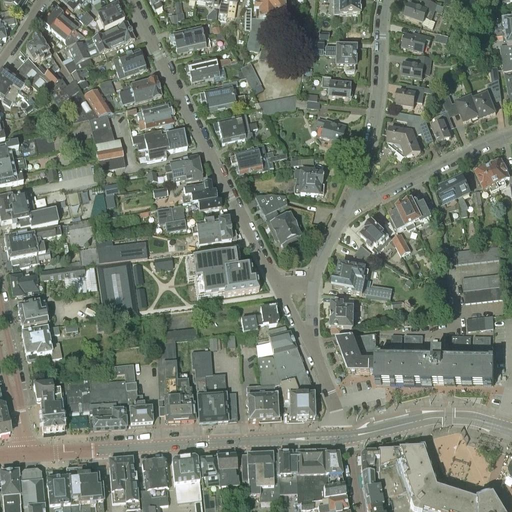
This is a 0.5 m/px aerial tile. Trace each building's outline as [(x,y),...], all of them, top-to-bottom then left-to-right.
[(24,4),(18,0),(7,0),(4,5),(18,14),(24,4)] [(59,0),(59,1),(72,13),(77,8),(79,10),(87,1),(86,0),(59,0)] [(167,0),(146,0),(151,9),(152,9),(153,12),(161,8),(159,5),(168,0),(167,0)] [(223,21),(223,17),(227,17),(228,7),(236,8),(237,0),(223,0),(222,5),(220,5),(218,16),(218,20),(223,21)] [(255,21),(264,21),(274,21),(274,24),(284,24),(283,0),(257,0),(258,8),(253,8),(253,13),(255,13),(255,21)] [(359,17),(359,3),(333,3),(333,17),(359,17)] [(404,19),(423,26),(422,28),(432,31),(435,24),(430,23),(434,13),(441,15),(444,10),(425,3),(421,11),(408,7),(404,19)] [(96,16),(97,17),(103,32),(124,22),(116,6),(96,16)] [(61,12),(67,17),(70,14),(64,9),(61,12)] [(48,19),(76,44),(82,41),(76,37),(77,35),(74,33),(76,30),(54,12),(48,19)] [(93,22),(86,15),(79,23),(86,30),(93,22)] [(0,34),(3,34),(2,30),(14,27),(12,18),(0,20),(0,34)] [(76,44),(48,19),(42,27),(50,34),(50,33),(64,45),(66,49),(76,44)] [(251,32),(250,33),(246,53),(258,55),(264,28),(264,21),(255,21),(251,21),(251,32)] [(500,48),(503,74),(511,72),(511,22),(494,25),(496,33),(494,33),(495,39),(506,38),(507,47),(500,48)] [(95,49),(130,33),(127,26),(92,41),(95,49)] [(174,47),(208,39),(206,29),(172,37),(168,38),(170,46),(174,46),(174,47)] [(130,33),(95,49),(91,51),(95,59),(98,57),(99,57),(124,46),(134,42),(130,33)] [(3,34),(0,34),(0,50),(0,44),(5,44),(4,39),(8,39),(7,34),(3,35),(3,34)] [(405,37),(401,50),(423,55),(426,44),(430,45),(431,41),(413,36),(412,39),(405,37)] [(436,36),(435,42),(434,44),(446,47),(448,39),(436,36)] [(43,62),(44,62),(50,58),(39,39),(35,39),(32,41),(32,44),(33,46),(26,50),(25,54),(32,65),(37,62),(39,64),(43,62)] [(211,50),(208,39),(174,47),(176,57),(211,50)] [(310,51),(311,51),(322,52),(323,43),(311,43),(310,51)] [(73,64),(88,57),(82,45),(68,52),(73,64)] [(355,50),(324,49),(324,59),(336,59),(335,69),(345,69),(345,74),(354,75),(355,50)] [(264,63),(267,52),(261,50),(259,61),(264,63)] [(267,52),(264,63),(270,64),(273,53),(267,52)] [(115,73),(142,63),(140,60),(143,59),(140,53),(138,53),(126,58),(112,63),(115,73)] [(273,53),(270,64),(276,65),(278,54),(273,53)] [(278,54),(276,65),(282,66),(284,55),(278,54)] [(88,57),(73,64),(75,67),(76,67),(78,73),(92,66),(89,61),(88,57)] [(404,66),(402,79),(422,82),(422,77),(428,77),(431,61),(419,59),(417,68),(404,66)] [(52,89),(43,78),(36,70),(27,61),(15,75),(41,98),(46,94),(57,110),(68,107),(56,91),(52,94),(49,91),(52,89)] [(189,79),(189,77),(214,72),(231,67),(230,61),(215,64),(214,62),(192,68),(192,66),(187,67),(187,69),(184,69),(186,77),(187,77),(188,79),(189,79)] [(142,63),(115,73),(119,82),(132,78),(133,78),(145,73),(147,72),(145,66),(143,67),(142,63)] [(243,76),(253,71),(250,66),(240,70),(243,76)] [(36,70),(43,78),(46,75),(39,67),(36,70)] [(307,78),(311,77),(313,73),(309,70),(305,71),(304,75),(307,78)] [(255,76),(253,71),(243,76),(245,81),(255,76)] [(46,75),(43,78),(52,89),(60,82),(50,72),(46,75)] [(214,72),(189,77),(189,79),(191,86),(216,79),(215,75),(214,72)] [(31,93),(23,88),(24,88),(1,73),(0,74),(0,83),(10,90),(8,92),(17,98),(24,103),(31,93)] [(83,83),(78,73),(71,76),(76,86),(83,83)] [(258,82),(255,76),(245,81),(248,87),(258,82)] [(328,92),(327,101),(348,102),(351,100),(351,95),(349,92),(349,87),(330,85),(330,81),(321,80),(320,91),(328,92)] [(120,101),(158,90),(155,81),(129,88),(131,92),(123,94),(118,96),(120,101)] [(61,82),(52,89),(49,91),(52,94),(56,91),(68,107),(73,127),(88,123),(88,124),(98,121),(83,98),(82,98),(79,93),(75,87),(76,86),(74,84),(66,89),(61,82)] [(83,83),(76,86),(75,87),(79,93),(89,89),(86,82),(83,83)] [(260,87),(258,82),(248,87),(251,92),(260,87)] [(500,97),(499,82),(488,87),(491,94),(487,96),(472,102),(479,120),(480,122),(495,116),(489,101),(500,97)] [(10,90),(0,83),(0,103),(1,104),(5,97),(4,96),(7,91),(8,92),(10,90)] [(100,92),(112,88),(110,83),(99,87),(100,92)] [(112,88),(100,92),(102,96),(103,98),(114,94),(112,88)] [(425,90),(410,88),(408,95),(398,93),(395,108),(413,110),(414,105),(422,106),(425,90)] [(158,90),(120,101),(122,108),(134,105),(135,106),(161,99),(158,90)] [(203,96),(199,97),(201,105),(204,104),(205,105),(233,100),(231,90),(222,91),(203,95),(203,96)] [(9,110),(14,103),(17,98),(8,92),(7,91),(4,96),(5,97),(1,104),(9,110)] [(100,93),(83,98),(98,121),(107,118),(114,116),(103,98),(102,96),(100,93)] [(244,97),(233,100),(205,105),(207,116),(235,111),(234,108),(245,105),(244,97)] [(287,100),(290,113),(295,112),(296,98),(287,100)] [(479,120),(472,102),(471,99),(452,106),(449,98),(441,102),(446,115),(447,114),(457,111),(463,126),(479,120)] [(21,107),(24,112),(34,104),(31,100),(21,107)] [(269,117),(267,103),(257,105),(260,112),(264,118),(269,117)] [(319,112),(319,105),(307,104),(306,111),(319,112)] [(34,111),(33,110),(35,109),(33,106),(24,112),(26,117),(34,111)] [(143,123),(171,116),(169,107),(141,113),(143,122),(143,123)] [(125,113),(127,119),(136,116),(135,110),(125,113)] [(447,114),(446,115),(433,120),(436,127),(431,129),(438,146),(450,141),(447,133),(454,131),(447,114)] [(143,123),(143,122),(137,124),(140,133),(145,132),(173,126),(171,116),(143,123)] [(396,154),(424,119),(408,117),(406,129),(404,132),(390,130),(387,146),(389,146),(388,148),(396,154)] [(98,121),(88,124),(91,136),(110,131),(107,118),(98,121)] [(255,125),(247,126),(245,118),(239,119),(239,120),(217,125),(217,126),(214,126),(213,128),(214,133),(215,134),(219,133),(222,147),(244,142),(244,146),(253,144),(251,135),(249,136),(249,133),(257,131),(255,125)] [(424,119),(396,154),(403,160),(405,159),(405,161),(420,155),(415,141),(418,137),(422,136),(426,147),(433,144),(429,133),(424,119)] [(324,123),(325,123),(318,121),(315,128),(323,130),(320,141),(331,144),(330,148),(338,150),(344,129),(324,123)] [(15,143),(15,146),(16,146),(18,153),(9,155),(11,164),(24,161),(24,162),(94,148),(91,136),(88,124),(88,123),(73,127),(50,133),(50,134),(22,141),(15,143)] [(110,131),(91,136),(94,148),(114,145),(110,131)] [(165,156),(161,138),(160,133),(131,139),(132,147),(136,146),(137,153),(146,151),(147,158),(144,160),(145,164),(148,165),(166,161),(165,156)] [(183,133),(161,138),(165,156),(187,151),(183,133)] [(120,144),(114,145),(94,148),(95,157),(121,152),(120,144)] [(16,146),(15,146),(7,148),(8,150),(0,151),(0,166),(11,164),(9,155),(18,153),(16,146)] [(266,161),(273,159),(272,154),(264,156),(263,148),(255,150),(256,152),(234,157),(234,158),(230,159),(231,166),(235,166),(236,168),(266,161)] [(121,152),(95,157),(99,175),(124,170),(121,152)] [(266,161),(236,168),(238,178),(261,173),(261,175),(268,173),(267,166),(285,161),(283,157),(278,158),(273,159),(266,161)] [(165,177),(199,170),(197,159),(180,163),(169,165),(169,168),(163,169),(165,177)] [(11,164),(0,166),(0,181),(2,182),(21,178),(23,178),(22,173),(26,172),(24,162),(24,161),(11,164)] [(488,168),(498,191),(506,188),(504,183),(509,181),(501,162),(494,165),(492,165),(490,166),(489,167),(488,168)] [(498,191),(488,168),(486,169),(485,168),(483,169),(482,171),(475,174),(483,193),(489,190),(491,195),(498,191)] [(199,170),(165,177),(166,185),(173,184),(173,186),(201,180),(199,170)] [(299,174),(294,173),(293,181),(295,182),(295,189),(294,190),(294,196),(294,197),(297,197),(297,198),(318,199),(318,188),(321,189),(322,178),(319,178),(320,173),(307,172),(307,174),(299,173),(299,174)] [(47,174),(49,185),(57,183),(56,173),(47,174)] [(23,185),(21,178),(2,182),(0,181),(0,190),(2,190),(3,195),(11,193),(10,189),(16,187),(23,185)] [(462,179),(448,185),(457,203),(459,208),(461,220),(467,219),(466,213),(469,212),(463,200),(470,196),(462,179)] [(457,203),(448,185),(440,189),(442,193),(437,195),(443,207),(440,209),(445,227),(445,226),(450,225),(447,214),(459,211),(455,203),(457,203)] [(185,203),(215,199),(214,194),(211,194),(210,186),(202,187),(191,189),(183,191),(184,199),(185,199),(185,203)] [(110,187),(103,188),(104,197),(111,195),(110,187)] [(153,201),(167,198),(166,190),(152,193),(153,201)] [(78,193),(81,203),(88,201),(85,191),(78,193)] [(479,194),(473,195),(472,195),(474,209),(482,208),(479,194)] [(57,226),(54,213),(34,217),(30,198),(24,199),(23,196),(0,201),(0,225),(0,227),(10,225),(11,231),(20,229),(20,231),(30,229),(30,232),(57,226)] [(280,223),(276,213),(286,208),(284,199),(272,198),(254,200),(259,211),(260,211),(266,223),(266,224),(268,228),(268,229),(273,240),(276,239),(282,250),(288,246),(287,244),(299,239),(295,231),(299,229),(295,222),(291,224),(289,219),(280,223)] [(216,203),(215,199),(185,203),(186,207),(191,207),(192,215),(198,214),(199,215),(220,211),(219,202),(216,203)] [(404,207),(415,230),(421,227),(421,226),(431,221),(424,205),(420,207),(418,201),(412,204),(412,203),(404,207)] [(415,230),(404,207),(396,211),(397,212),(388,216),(391,222),(389,223),(395,236),(406,230),(408,234),(415,230)] [(182,209),(171,210),(173,224),(184,222),(182,209)] [(157,212),(156,213),(158,228),(165,227),(166,236),(186,232),(184,222),(173,224),(171,210),(157,212)] [(70,250),(88,247),(96,245),(101,245),(97,222),(67,227),(70,250)] [(197,237),(229,233),(228,222),(218,223),(218,224),(213,224),(212,222),(203,224),(203,225),(195,226),(197,237)] [(360,239),(369,247),(367,249),(371,253),(371,252),(376,257),(390,242),(372,225),(365,232),(366,233),(360,239)] [(6,253),(40,247),(39,243),(60,239),(59,230),(32,235),(31,233),(26,235),(15,237),(15,239),(3,242),(6,253)] [(229,235),(229,233),(197,237),(198,248),(220,245),(221,246),(231,244),(236,243),(234,234),(229,235)] [(400,259),(409,254),(401,237),(391,242),(400,259)] [(111,243),(101,245),(96,245),(97,251),(99,267),(146,261),(145,245),(112,249),(111,243)] [(96,245),(88,247),(88,252),(78,253),(79,264),(64,266),(65,270),(73,269),(73,271),(83,270),(99,267),(97,251),(96,245)] [(43,246),(40,247),(6,253),(8,264),(11,263),(12,268),(18,267),(19,271),(29,269),(28,268),(35,267),(34,261),(32,261),(31,259),(44,256),(43,246)] [(357,254),(367,261),(371,256),(361,248),(357,254)] [(354,260),(353,267),(352,270),(340,268),(338,281),(335,280),(333,289),(343,290),(342,294),(362,297),(366,297),(365,302),(389,307),(392,294),(371,290),(370,293),(363,291),(365,282),(367,283),(368,273),(362,272),(362,269),(367,261),(357,254),(353,259),(354,260)] [(223,299),(258,294),(256,280),(252,280),(250,266),(235,269),(234,257),(191,263),(195,285),(201,284),(203,299),(223,297),(223,299)] [(169,259),(151,262),(151,266),(154,265),(155,272),(171,270),(169,259)] [(139,268),(132,269),(135,288),(142,287),(139,268)] [(83,270),(73,271),(39,275),(39,277),(20,280),(20,279),(10,280),(11,290),(41,286),(41,284),(53,282),(53,284),(63,282),(84,279),(83,272),(83,270)] [(66,298),(97,293),(94,271),(83,272),(84,279),(63,282),(66,298)] [(42,296),(41,286),(11,290),(12,300),(23,299),(42,296)] [(142,292),(136,293),(138,312),(145,311),(142,292)] [(341,300),(340,306),(332,306),(331,331),(331,336),(349,335),(349,332),(354,332),(354,311),(357,311),(357,300),(341,300)] [(396,317),(403,316),(402,303),(392,305),(392,312),(396,311),(396,317)] [(38,306),(17,310),(21,332),(47,327),(42,305),(38,306)] [(257,333),(256,328),(262,327),(262,329),(267,328),(267,330),(276,329),(277,325),(275,310),(260,312),(260,318),(255,319),(240,321),(242,336),(257,333)] [(494,332),(498,332),(498,323),(511,323),(511,317),(494,317),(494,332)] [(481,333),(479,320),(473,321),(474,333),(481,333)] [(474,333),(473,321),(466,321),(467,334),(474,333)] [(65,335),(78,334),(76,326),(64,328),(65,335)] [(58,329),(21,336),(25,359),(26,358),(27,363),(28,364),(36,363),(37,361),(37,358),(50,356),(52,363),(61,361),(58,346),(50,348),(48,339),(59,337),(58,329)] [(294,382),(306,378),(289,335),(287,336),(285,329),(266,333),(273,361),(272,362),(279,388),(294,382)] [(375,363),(376,351),(375,351),(376,337),(336,342),(348,376),(370,376),(375,376),(375,363)] [(375,363),(375,376),(375,384),(422,385),(493,387),(493,361),(490,361),(490,340),(473,339),(473,365),(470,365),(471,339),(445,339),(444,364),(442,364),(442,354),(428,354),(428,352),(422,352),(422,339),(404,338),(404,364),(401,364),(402,338),(391,338),(391,351),(376,351),(375,363)] [(235,351),(234,339),(226,340),(227,351),(235,351)] [(179,425),(177,377),(176,377),(175,345),(155,346),(158,403),(164,403),(165,419),(165,426),(179,425)] [(205,378),(212,378),(210,355),(190,356),(192,373),(194,373),(198,419),(201,425),(214,424),(214,426),(215,426),(214,416),(212,416),(211,407),(209,407),(209,404),(206,404),(205,378)] [(279,388),(272,362),(272,360),(257,361),(260,390),(273,390),(279,388)] [(125,391),(127,412),(128,430),(145,428),(152,427),(152,426),(151,411),(151,404),(143,405),(142,398),(136,398),(136,393),(135,385),(133,367),(114,369),(115,378),(124,377),(125,391)] [(187,376),(177,377),(179,425),(194,425),(194,417),(193,417),(191,391),(188,391),(187,376)] [(212,379),(212,378),(205,378),(206,404),(209,404),(209,407),(211,407),(212,416),(214,416),(215,426),(227,425),(236,424),(235,396),(225,397),(224,378),(212,379)] [(313,397),(306,378),(294,382),(299,394),(299,398),(301,398),(313,398),(313,397)] [(294,382),(279,388),(283,400),(283,405),(288,405),(289,423),(300,423),(302,423),(301,398),(299,398),(299,394),(294,382)] [(90,383),(61,386),(63,398),(62,405),(63,408),(67,408),(68,416),(89,414),(88,409),(89,409),(88,400),(90,393),(90,383)] [(50,386),(50,387),(33,388),(34,395),(37,395),(37,397),(35,399),(36,403),(38,405),(40,405),(57,404),(57,398),(63,398),(61,386),(61,385),(50,386)] [(262,413),(260,390),(246,391),(248,424),(247,424),(247,425),(259,425),(258,413),(262,413)] [(273,390),(260,390),(262,413),(258,413),(259,425),(267,424),(278,423),(278,421),(277,421),(275,393),(273,392),(273,390)] [(125,391),(90,393),(88,400),(89,409),(88,409),(89,414),(89,417),(92,417),(92,423),(89,424),(90,433),(126,432),(126,427),(125,412),(127,412),(125,391)] [(66,433),(65,421),(67,420),(66,414),(62,414),(61,406),(62,405),(63,398),(57,398),(57,404),(40,405),(40,408),(41,424),(42,436),(55,435),(54,434),(62,433),(62,434),(64,434),(64,433),(66,433)] [(313,398),(301,398),(302,423),(304,423),(314,422),(313,398)] [(0,438),(9,436),(4,409),(0,409),(0,438)] [(378,453),(377,475),(378,475),(378,485),(380,485),(384,500),(405,495),(410,511),(498,511),(490,498),(475,502),(436,490),(422,451),(378,453)] [(377,475),(378,453),(376,453),(376,454),(363,454),(360,458),(361,476),(373,475),(377,475)] [(334,454),(324,455),(325,477),(326,478),(326,481),(342,481),(337,457),(334,454)] [(315,455),(306,455),(295,456),(297,507),(300,507),(323,502),(322,491),(327,491),(326,481),(326,478),(325,477),(324,455),(323,455),(318,455),(315,455)] [(277,456),(259,457),(261,486),(257,487),(257,490),(255,490),(255,499),(259,499),(259,505),(272,504),(272,511),(278,511),(279,498),(277,456)] [(297,507),(295,456),(295,458),(291,458),(291,456),(289,456),(279,456),(277,456),(279,498),(296,498),(297,507)] [(261,486),(259,457),(240,458),(241,484),(247,484),(248,499),(255,499),(255,490),(257,490),(257,487),(261,486)] [(219,491),(220,500),(225,499),(224,493),(222,493),(222,491),(238,489),(237,480),(235,480),(235,474),(237,473),(235,458),(216,459),(219,491)] [(219,491),(216,459),(215,459),(215,461),(200,463),(199,462),(198,462),(198,463),(204,511),(221,511),(221,509),(220,500),(219,491)] [(172,477),(197,474),(196,462),(194,460),(173,463),(171,465),(172,477)] [(122,484),(135,483),(135,477),(133,477),(132,470),(132,463),(130,461),(123,462),(120,462),(122,484)] [(122,484),(120,462),(108,463),(109,470),(111,491),(110,491),(111,495),(112,507),(123,506),(122,484)] [(158,511),(158,509),(168,508),(166,491),(168,491),(165,464),(162,463),(144,465),(141,467),(145,493),(139,494),(141,511),(158,511)] [(86,469),(77,470),(80,503),(77,504),(78,507),(77,507),(77,511),(89,511),(89,506),(92,506),(91,497),(86,497),(86,488),(90,487),(90,482),(89,482),(89,480),(87,480),(86,469)] [(91,469),(86,469),(87,480),(89,480),(96,479),(95,473),(91,469)] [(77,470),(66,471),(69,509),(69,511),(77,511),(77,507),(78,507),(77,504),(80,503),(77,470)] [(69,509),(66,471),(52,472),(53,483),(46,483),(49,511),(69,509)] [(43,511),(40,473),(18,475),(22,511),(43,511)] [(199,485),(197,474),(172,477),(174,488),(199,485)] [(22,511),(18,475),(17,475),(16,475),(0,476),(0,485),(2,511),(22,511)] [(373,475),(361,476),(363,491),(363,492),(374,490),(373,475)] [(96,479),(89,480),(89,482),(90,482),(90,487),(86,488),(86,497),(91,497),(92,506),(89,506),(89,511),(102,511),(102,506),(103,506),(101,489),(98,489),(97,479),(96,479)] [(342,481),(326,481),(327,491),(322,491),(323,502),(326,502),(345,498),(342,481)] [(137,504),(135,483),(122,484),(123,506),(125,506),(125,511),(138,511),(138,504),(137,504)] [(379,490),(374,490),(363,492),(367,510),(382,508),(379,490)] [(326,502),(323,502),(300,507),(300,511),(313,511),(317,511),(347,511),(345,500),(327,504),(326,502)]
